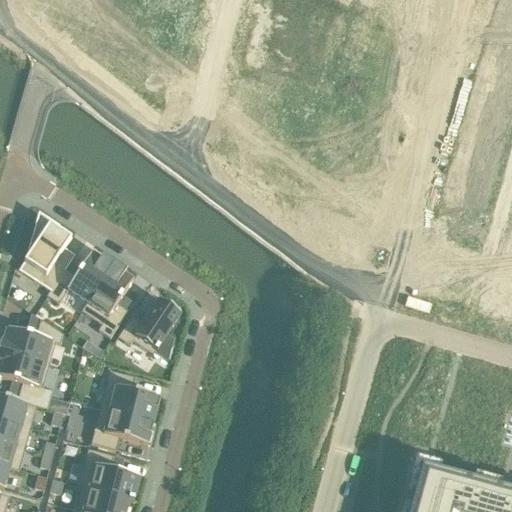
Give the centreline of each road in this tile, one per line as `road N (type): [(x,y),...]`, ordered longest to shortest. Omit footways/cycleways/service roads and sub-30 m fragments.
road 1 (residential): [(159,511),(210,312),(203,296),(12,171)]
road 2 (residential): [(377,319),(416,226),(484,0)]
road 3 (residential): [(184,150),(327,256),(377,319)]
road 4 (unclassified): [(324,511),(377,319)]
road 5 (residential): [(56,51),(184,150)]
road 6 (residential): [(228,0),(184,150)]
road 7 (residential): [(377,319),(511,358)]
road 8 (residential): [(56,51),(12,171)]
